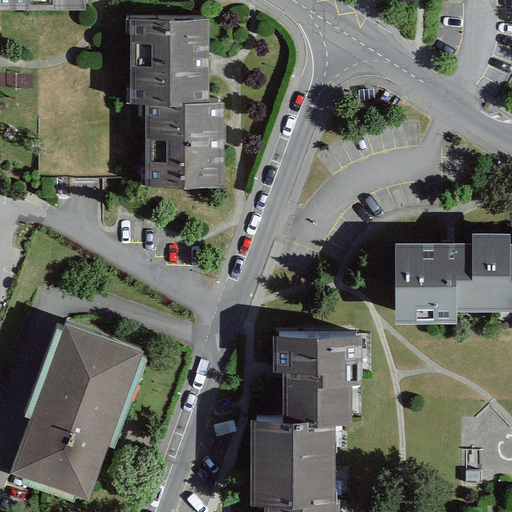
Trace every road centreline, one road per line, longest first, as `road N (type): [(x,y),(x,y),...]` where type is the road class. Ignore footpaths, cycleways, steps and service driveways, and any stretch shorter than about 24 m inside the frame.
road 1 (residential): [(344,33),(238,317)]
road 2 (residential): [(238,317),(6,210),(0,237)]
road 3 (residential): [(238,317),(162,511)]
road 4 (residential): [(344,33),(511,137)]
